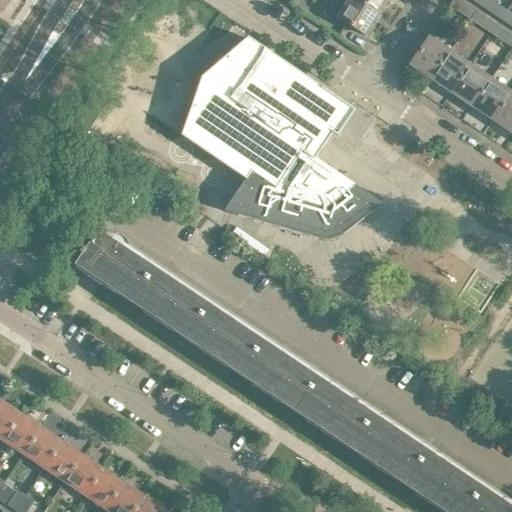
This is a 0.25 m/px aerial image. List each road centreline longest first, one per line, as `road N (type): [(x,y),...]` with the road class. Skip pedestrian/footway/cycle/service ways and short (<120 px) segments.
road 1 (residential): [(511,473),(135,227)]
road 2 (residential): [(233,511),(253,479),(0,311)]
road 3 (residential): [(374,91),(511,184)]
road 4 (residential): [(237,0),(374,91)]
road 5 (tertiary): [(0,117),(78,0)]
